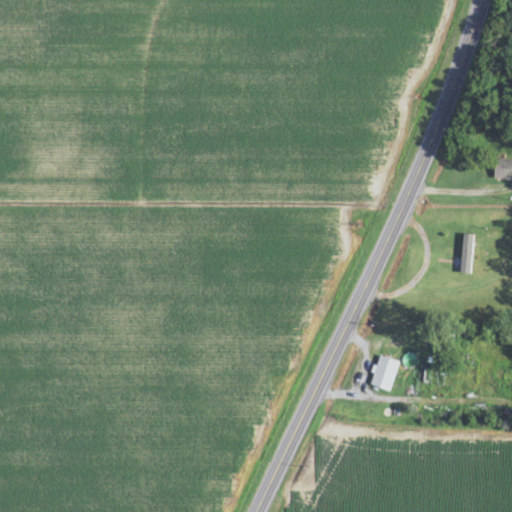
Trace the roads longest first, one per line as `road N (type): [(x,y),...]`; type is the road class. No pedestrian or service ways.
road 1 (primary): [(258,511),(421,167),(482,0)]
road 2 (residential): [(315,393),(511,405)]
